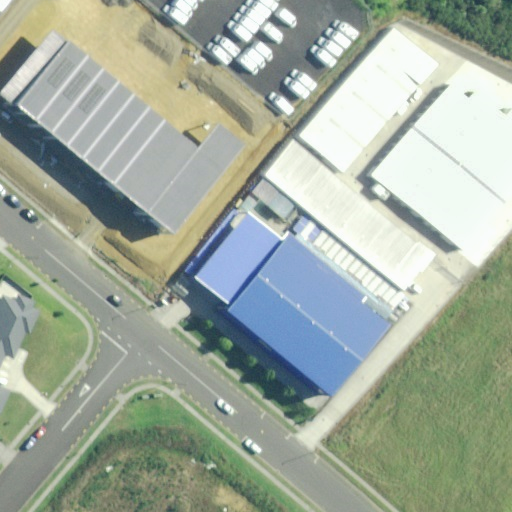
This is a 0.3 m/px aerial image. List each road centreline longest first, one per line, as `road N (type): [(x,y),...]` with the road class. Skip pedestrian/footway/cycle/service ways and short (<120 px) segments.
road 1 (tertiary): [(349,511),(144,333)]
road 2 (unclassified): [(0,499),(144,333)]
road 3 (tertiary): [(144,333),(0,211)]
